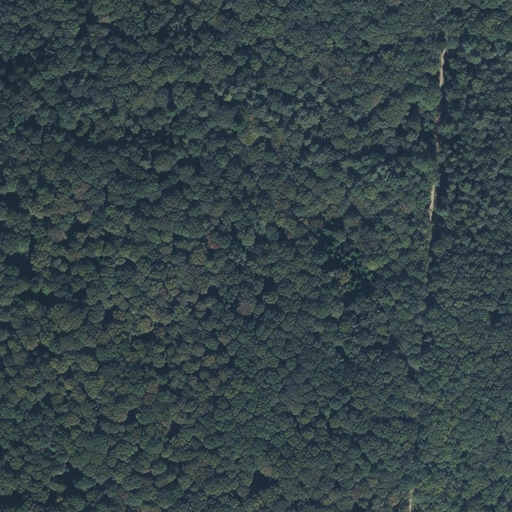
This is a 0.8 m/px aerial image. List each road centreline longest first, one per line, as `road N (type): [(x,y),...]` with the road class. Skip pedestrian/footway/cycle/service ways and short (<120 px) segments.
road 1 (track): [(437,156),(0,121)]
road 2 (track): [(437,156),(417,401)]
